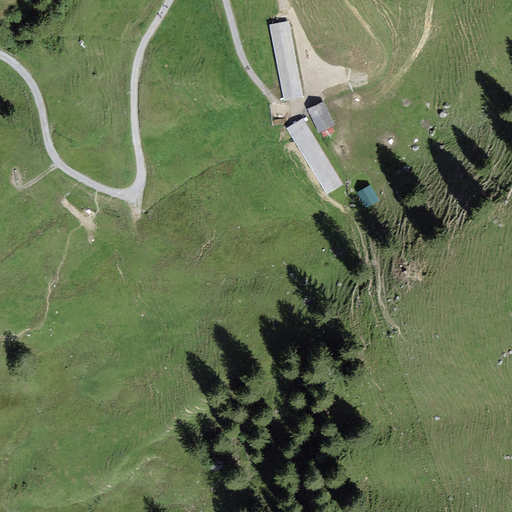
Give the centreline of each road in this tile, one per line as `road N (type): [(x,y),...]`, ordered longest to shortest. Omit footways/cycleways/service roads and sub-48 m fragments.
road 1 (track): [(0,56),(30,80),(59,162),(97,186),(131,191),(140,178),(137,66),(169,0)]
road 2 (track): [(225,0),(243,59),(274,101),(292,105),(315,83)]
